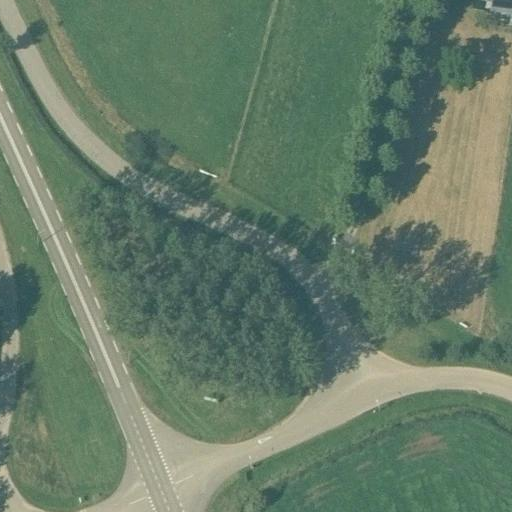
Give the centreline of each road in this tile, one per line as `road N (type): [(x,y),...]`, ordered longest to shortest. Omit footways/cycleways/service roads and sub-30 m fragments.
road 1 (unclassified): [(368,396),(304,273),(105,160),(48,91),(4,0)]
road 2 (secondary): [(162,494),(0,117)]
road 3 (unclassified): [(162,494),(368,396)]
road 4 (unclassified): [(0,438),(12,314),(0,248)]
road 5 (unclassified): [(511,389),(472,377),(368,396)]
